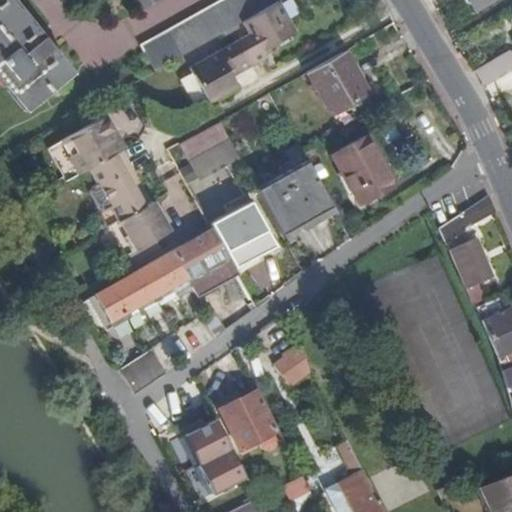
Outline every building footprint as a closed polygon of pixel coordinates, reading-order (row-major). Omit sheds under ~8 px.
[(0,0),(0,82),(25,114),(68,80),(4,0),(0,0)] [(220,38),(285,0),(234,0),(138,53),(151,76),(220,38)] [(289,0),(285,0),(220,38),(241,27),(275,8),(289,0)] [(458,0),(468,17),(474,14),(466,0),(458,0)] [(466,0),(474,14),(499,0),(466,0)] [(293,39),(275,8),(241,27),(248,40),(187,74),(206,108),(236,92),(230,80),(228,77),(234,73),(236,77),(264,61),(262,56),(293,39)] [(473,76),(481,89),(511,71),(511,58),(507,55),(473,76)] [(366,97),(344,57),(308,77),(330,117),(366,97)] [(140,212),(121,179),(119,174),(126,170),(118,157),(120,155),(102,122),(57,147),(86,197),(97,191),(133,254),(166,236),(149,207),(140,212)] [(226,144),(216,127),(178,149),(187,166),(226,144)] [(357,208),(392,190),(364,141),(330,159),(357,208)] [(254,194),(279,239),(329,211),(304,166),(254,194)] [(119,174),(121,179),(128,175),(126,170),(119,174)] [(493,217),(486,200),(434,233),(440,245),(462,232),(493,217)] [(270,249),(246,205),(207,227),(233,271),(270,249)] [(210,233),(91,299),(106,326),(184,283),(195,302),(235,279),(210,233)] [(447,255),(457,281),(472,313),(483,307),(474,288),(487,282),(471,244),(447,255)] [(241,303),(248,316),(254,312),(247,300),(241,303)] [(511,353),(511,326),(507,315),(479,328),(494,361),(511,353)] [(301,377),(307,373),(297,362),(292,352),(280,360),(282,363),(271,371),(287,393),(303,381),(301,377)] [(132,397),(163,377),(150,354),(117,373),(132,397)] [(511,371),(499,376),(504,392),(511,388),(511,371)] [(273,436),(253,395),(216,415),(236,454),(273,436)] [(173,433),(209,497),(244,477),(208,413),(173,433)] [(359,476),(352,462),(344,466),(351,480),(359,476)] [(377,511),(359,476),(351,480),(335,489),(346,511),(377,511)] [(485,511),(511,511),(511,479),(478,494),(485,511)] [(283,494),(290,507),(307,497),(301,485),(283,494)] [(307,497),(290,507),(292,511),(308,511),(314,510),(307,497)] [(261,511),(256,499),(225,511),(261,511)]
